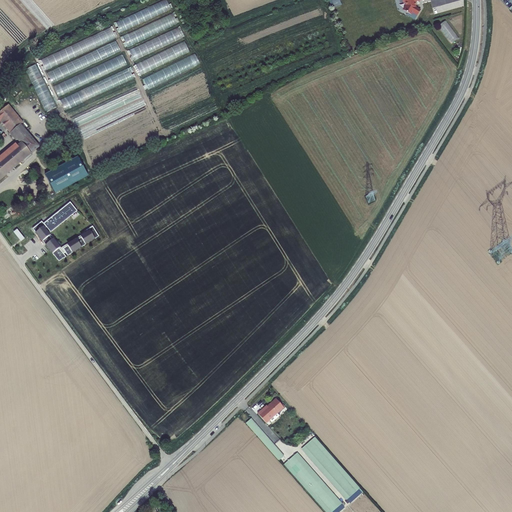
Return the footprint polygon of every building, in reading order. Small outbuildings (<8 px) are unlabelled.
[(168,0),(164,0),(114,22),(118,32),(173,9),(168,0)] [(332,0),(334,8),(341,6),(339,0),(332,0)] [(402,0),(404,4),(405,3),(405,5),(403,9),(412,14),(413,13),(418,15),(421,9),(416,6),(416,1),(419,0),(402,0)] [(174,13),(122,35),(126,45),(179,23),(174,13)] [(445,21),(438,27),(451,44),(459,38),(445,21)] [(180,28),(128,49),(133,59),(177,41),(176,39),(184,36),(180,28)] [(111,29),(40,57),(44,68),(118,39),(115,32),(113,33),(111,29)] [(187,41),(135,63),(140,74),(192,52),(187,41)] [(118,43),(46,70),(50,79),(122,52),(118,43)] [(140,77),(144,87),(200,65),(196,55),(140,77)] [(124,56),(53,84),(56,93),(127,65),(124,56)] [(45,112),(55,107),(35,64),(25,68),(45,112)] [(130,70),(59,98),(63,107),(134,79),(130,70)] [(21,125),(24,122),(19,117),(8,104),(0,110),(0,123),(15,141),(17,140),(20,144),(0,161),(0,179),(39,146),(21,125)] [(75,158),(55,169),(68,187),(86,178),(75,158)] [(53,196),(68,187),(55,169),(42,176),(53,196)] [(59,261),(66,257),(44,229),(47,227),(50,231),(67,217),(68,218),(77,211),(70,202),(43,223),(42,221),(32,229),(59,261)] [(63,249),(68,256),(99,236),(93,226),(86,230),(88,233),(63,249)] [(17,228),(13,231),(20,241),(24,238),(17,228)] [(262,409),(259,412),(267,421),(285,406),(277,397),(263,410),(262,409)] [(252,417),(247,421),(280,459),(286,454),(252,417)] [(317,435),(312,439),(354,486),(359,482),(317,435)] [(354,486),(312,439),(307,443),(349,491),(354,486)] [(349,491),(307,443),(303,447),(345,494),(349,491)] [(299,451),(295,454),(337,502),(341,498),(299,451)] [(337,502),(295,454),(289,459),(331,506),(337,502)] [(289,459),(285,463),(327,510),(331,506),(289,459)]
